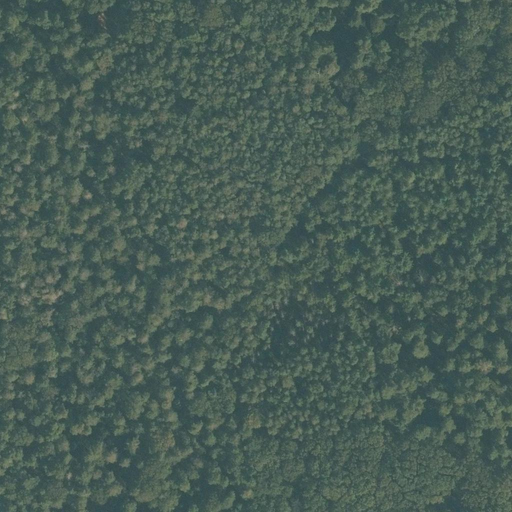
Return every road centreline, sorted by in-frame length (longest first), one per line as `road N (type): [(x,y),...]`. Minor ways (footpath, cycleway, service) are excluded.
road 1 (track): [(102,0),(139,219),(243,291)]
road 2 (track): [(243,291),(237,359),(260,509)]
road 3 (track): [(352,160),(323,171),(243,291)]
road 4 (track): [(511,141),(352,160)]
